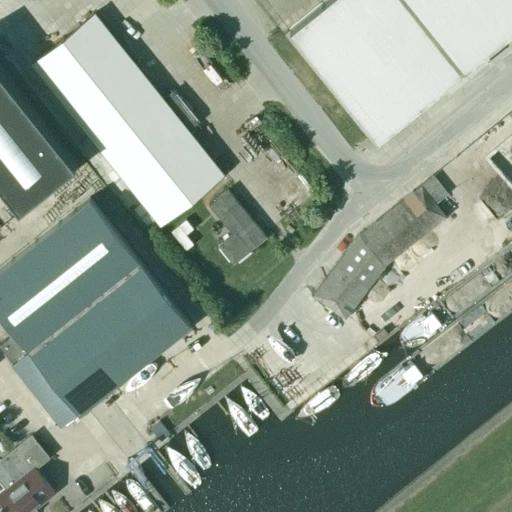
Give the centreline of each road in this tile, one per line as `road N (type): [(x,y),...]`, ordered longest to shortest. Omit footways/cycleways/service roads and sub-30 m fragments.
road 1 (unknown): [(228,347),(79,440),(50,426),(0,355)]
road 2 (unclassified): [(369,189),(218,0)]
road 3 (unclassified): [(228,347),(369,189)]
road 4 (unclassified): [(369,189),(511,78)]
